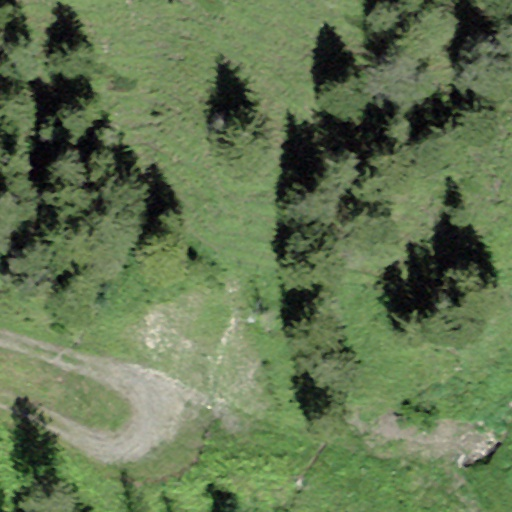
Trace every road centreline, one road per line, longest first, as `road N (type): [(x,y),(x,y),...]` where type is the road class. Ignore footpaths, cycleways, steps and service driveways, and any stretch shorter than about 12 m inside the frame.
road 1 (track): [(0,405),(68,442),(112,448),(141,429),(136,399),(92,369),(0,343)]
road 2 (track): [(141,429),(374,471),(455,511)]
